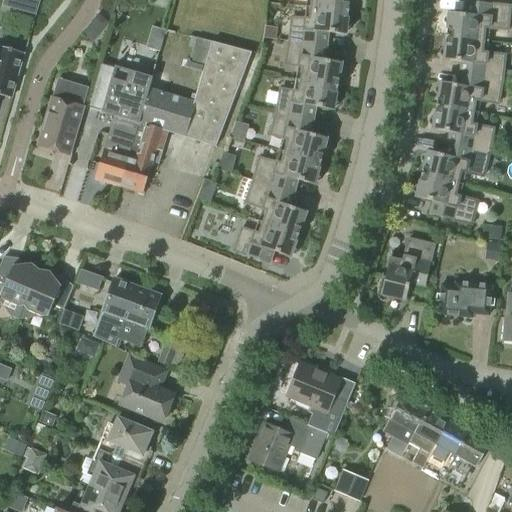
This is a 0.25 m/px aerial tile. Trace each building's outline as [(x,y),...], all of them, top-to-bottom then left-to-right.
[(4,0),(4,6),(38,12),(39,0),(4,0)] [(348,12),(349,0),(350,0),(351,0),(306,0),(305,7),(348,12)] [(453,17),(447,16),(445,16),(444,17),(443,18),(442,20),(442,21),(442,22),(443,23),(443,24),(445,25),(447,26),(445,37),(488,41),(489,29),(507,31),(510,7),(467,2),(466,15),(453,14),(453,17)] [(291,18),(289,42),(326,47),(328,33),(341,35),(342,33),(347,34),(348,33),(349,33),(350,32),(350,31),(351,29),(351,28),(351,27),(351,26),(350,24),(349,23),(347,23),(348,12),(305,7),(304,20),(291,18)] [(147,46),(161,50),(167,29),(153,25),(147,46)] [(488,41),(445,37),(444,48),(443,48),(442,48),(441,49),(440,50),(439,51),(439,52),(439,53),(439,54),(439,55),(440,56),(441,57),(442,57),(443,58),(448,58),(448,61),(461,62),(459,74),(502,80),(505,56),(487,54),(488,41)] [(192,94),(189,102),(193,104),(202,107),(192,139),(216,147),(251,53),(211,42),(211,43),(196,38),(189,61),(183,60),(181,67),(199,72),(198,78),(201,79),(196,95),(192,94)] [(326,47),(289,42),(284,65),(297,67),(295,80),(337,87),(339,76),(340,76),(341,76),(343,76),(344,74),(345,74),(345,73),(345,72),(345,70),(344,69),(344,68),(343,67),(341,67),(336,66),(336,63),(324,61),(326,47)] [(0,96),(11,100),(24,55),(0,48),(0,96)] [(149,90),(152,79),(115,67),(101,112),(115,117),(139,124),(149,90)] [(502,80),(459,74),(457,86),(445,84),(444,86),(439,86),(438,86),(437,86),(436,86),(434,88),(434,89),(434,90),(434,91),(434,92),(434,93),(435,94),(436,95),(437,95),(435,106),(478,114),(480,101),(498,104),(502,80)] [(53,155),(55,150),(55,151),(59,135),(73,140),(88,88),(58,79),(37,150),(53,155)] [(337,87),(295,80),(293,92),(280,90),(276,113),(313,121),(315,107),(328,109),(328,107),(333,108),(334,108),(336,108),(337,107),(338,107),(339,106),(339,104),(339,102),(339,101),(338,100),(337,99),(336,98),(335,98),(337,87)] [(149,90),(139,124),(120,187),(142,194),(156,150),(161,151),(168,132),(192,139),(202,107),(193,104),(189,102),(164,94),(149,90)] [(478,114),(435,106),(434,117),(432,117),(431,117),(430,118),(429,119),(429,120),(428,121),(428,122),(428,123),(429,124),(429,125),(430,126),(431,126),(432,127),(437,128),(437,130),(449,133),(447,144),(489,153),(493,129),(476,126),(478,114)] [(313,121),(276,113),(270,136),(282,139),(279,151),(321,162),(323,151),(325,151),(326,151),(327,151),(328,150),(328,149),(329,149),(329,148),(329,146),(329,145),(329,144),(328,143),(326,142),(321,141),(322,138),(309,135),(313,121)] [(139,124),(115,117),(108,142),(107,142),(96,179),(120,187),(139,124)] [(489,153),(447,144),(444,156),(432,153),(431,156),(426,154),(425,154),(423,155),(422,155),(421,156),(421,157),(420,158),(420,159),(420,160),(420,161),(421,163),(422,163),(424,164),(421,175),(462,185),(466,173),(483,177),(489,153)] [(321,162),(279,151),(276,163),(259,159),(253,181),(293,194),(297,180),(309,184),(310,181),(316,182),(317,182),(319,182),(319,181),(320,181),(321,180),(321,179),(321,178),(321,177),(321,176),(321,175),(320,174),(318,173),(321,162)] [(462,185),(421,175),(418,186),(416,185),(416,186),(415,186),(414,187),(413,188),(412,189),(412,190),(412,191),(412,192),(413,193),(414,194),(415,195),(421,196),(420,199),(433,202),(430,215),(471,225),(477,202),(459,197),(462,185)] [(242,176),(236,194),(246,196),(251,179),(242,176)] [(293,194),(253,181),(245,203),(262,209),(258,221),(298,235),(302,225),(303,225),(305,225),(306,225),(307,223),(308,222),(308,221),(308,220),(308,219),(308,218),(306,216),(305,216),(300,214),(301,211),(289,207),(293,194)] [(286,253),(292,255),(293,255),(295,255),(296,254),(297,252),(298,250),(297,248),(296,247),(294,246),(298,235),(258,221),(254,233),(241,229),(233,251),(269,264),(273,252),(285,256),(286,253)] [(501,228),(480,225),(479,239),(500,241),(501,228)] [(388,298),(388,297),(404,301),(409,284),(424,287),(434,246),(408,239),(404,257),(391,254),(385,277),(382,277),(377,295),(377,296),(377,297),(377,298),(378,299),(379,300),(379,301),(380,301),(381,302),(382,302),(383,302),(384,302),(385,301),(386,301),(387,300),(388,299),(388,298)] [(498,262),(501,244),(486,242),(484,260),(498,262)] [(18,320),(39,271),(31,264),(12,266),(3,259),(0,264),(0,283),(4,285),(0,295),(0,303),(10,317),(18,320)] [(100,290),(106,276),(82,267),(77,281),(100,290)] [(39,271),(18,320),(19,320),(47,317),(52,306),(63,311),(73,289),(60,287),(49,272),(39,271)] [(119,340),(137,287),(114,278),(102,313),(92,338),(115,347),(118,339),(119,340)] [(488,316),(491,286),(455,282),(454,287),(442,285),(438,315),(462,318),(463,313),(488,316)] [(160,295),(137,287),(119,340),(140,347),(146,329),(147,330),(160,295)] [(511,294),(508,294),(503,341),(511,341),(511,294)] [(65,308),(60,321),(78,329),(83,316),(65,308)] [(170,367),(179,340),(168,336),(158,362),(170,367)] [(99,346),(81,338),(78,346),(81,354),(93,359),(99,346)] [(166,370),(146,362),(130,355),(120,379),(129,383),(120,405),(162,422),(163,419),(167,417),(170,409),(169,405),(173,395),(158,389),(166,370)] [(0,378),(6,381),(11,370),(0,365),(0,378)] [(311,428),(327,434),(333,437),(347,402),(333,396),(339,381),(300,365),(298,368),(295,369),(292,376),(294,380),(287,396),(311,406),(309,413),(312,415),(307,426),(311,428)] [(45,373),(40,385),(51,389),(55,377),(45,373)] [(401,458),(409,444),(425,409),(402,397),(401,399),(399,397),(396,396),(392,399),(390,403),(390,407),(392,410),(395,410),(383,431),(393,436),(386,449),(401,458)] [(425,409),(409,444),(419,449),(411,464),(422,469),(427,460),(441,433),(447,421),(425,409)] [(54,418),(42,413),(37,425),(49,429),(54,418)] [(108,423),(102,438),(97,449),(143,468),(151,448),(146,446),(152,433),(117,418),(114,426),(108,423)] [(311,428),(307,426),(288,418),(282,431),(264,424),(249,461),(277,473),(288,446),(301,451),(317,458),(327,434),(311,428)] [(441,433),(427,460),(442,468),(447,459),(451,461),(453,462),(468,433),(447,421),(441,433)] [(453,462),(451,461),(441,481),(459,490),(469,471),(472,473),(488,443),(468,433),(453,462)] [(27,446),(8,439),(4,450),(22,457),(27,446)] [(26,459),(42,466),(47,455),(31,448),(30,450),(27,448),(23,457),(26,459)] [(143,468),(97,449),(92,461),(98,463),(89,485),(124,499),(129,486),(134,489),(143,468)] [(42,466),(26,459),(22,469),(38,476),(42,466)] [(346,496),(358,501),(359,502),(367,481),(354,476),(346,496)] [(382,481),(369,511),(412,511),(417,502),(393,492),(395,487),(382,481)] [(80,489),(70,511),(118,511),(124,499),(89,485),(86,492),(80,489)] [(322,505),(327,493),(316,489),(311,500),(322,505)] [(494,495),(487,510),(491,511),(498,511),(504,502),(502,502),(503,499),(494,495)]
